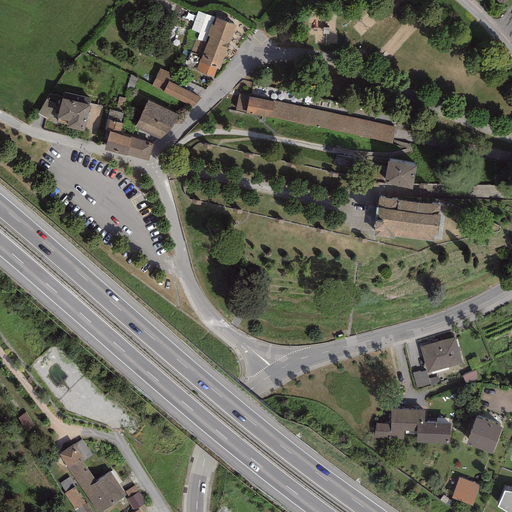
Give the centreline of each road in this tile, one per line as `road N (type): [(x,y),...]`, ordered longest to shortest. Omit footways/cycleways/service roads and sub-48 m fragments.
road 1 (motorway): [(371,511),(251,421),(0,205)]
road 2 (unclassified): [(511,149),(462,134),(343,61),(275,51),(220,89),(153,165)]
road 3 (motorway): [(0,244),(320,511)]
road 4 (unclassified): [(273,371),(434,322),(511,284)]
road 5 (unclassified): [(273,371),(194,293),(153,165)]
road 6 (unclassified): [(194,511),(215,428),(273,371)]
road 7 (unclassified): [(153,165),(0,116)]
